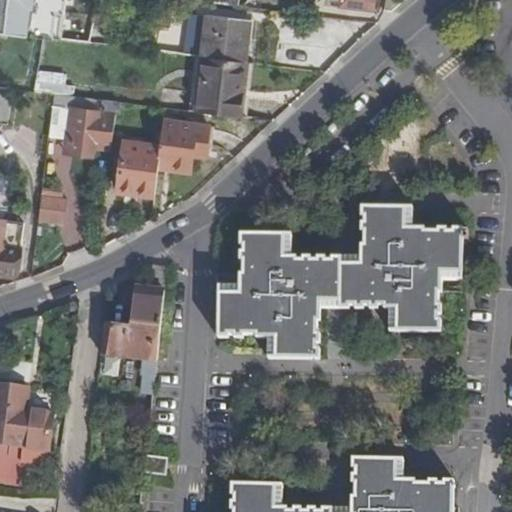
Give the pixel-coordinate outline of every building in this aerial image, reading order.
[(0,0),(0,32),(60,40),(65,0),(0,0)] [(327,0),(326,5),(372,11),(373,0),(327,0)] [(250,21),(208,15),(205,36),(202,56),(202,57),(245,62),(250,21)] [(0,33),(0,87),(29,91),(37,38),(0,33)] [(205,36),(189,34),(187,54),(202,56),(205,36)] [(245,62),(202,57),(196,112),(240,117),(247,63),(245,62)] [(12,90),(0,88),(0,123),(7,124),(12,90)] [(117,102),(53,94),(52,107),(72,109),(115,115),(117,102)] [(115,115),(72,109),(70,126),(75,127),(72,153),(92,156),(93,148),(111,150),(115,115)] [(160,148),(125,143),(119,191),(155,195),(158,166),(190,170),(192,155),(205,156),(209,126),(163,120),(160,148)] [(75,127),(70,126),(66,153),(72,153),(75,127)] [(62,199),(41,196),(38,221),(63,224),(66,199),(62,199)] [(293,234),(285,234),(253,232),(244,232),(244,243),(247,244),(247,251),(243,250),(243,258),(246,258),(246,269),(243,269),(242,285),(225,285),(223,335),(232,335),(232,331),(239,331),(239,335),(242,335),(248,335),(248,331),(261,332),(261,336),(270,336),(270,357),(320,359),(321,349),(317,349),(317,343),(321,343),(322,334),(318,334),(319,321),(322,321),(322,307),(366,309),(366,306),(372,306),(372,309),(381,309),(381,306),(387,307),(387,309),(394,309),(393,327),(442,330),(443,317),(440,317),(440,311),(443,311),(444,303),(441,303),(441,289),(445,289),(446,274),(462,274),(464,243),(469,243),(469,235),(464,235),(464,234),(454,233),(453,236),(447,236),(447,232),(438,232),(438,235),(424,235),(424,232),(412,231),(413,210),(362,209),(362,218),(367,218),(367,224),(362,224),(362,234),(367,234),(366,246),(362,246),(361,260),(320,258),(320,262),(313,261),(314,257),(307,257),(306,261),(299,260),(299,257),(293,256),(293,234)] [(24,223),(0,219),(0,272),(17,275),(24,223)] [(134,330),(105,327),(102,356),(144,360),(143,376),(156,378),(168,268),(152,266),(149,290),(139,289),(134,330)] [(0,387),(0,443),(26,447),(50,451),(55,415),(27,411),(30,391),(0,387)] [(0,443),(0,484),(20,487),(26,447),(0,443)] [(149,456),(147,474),(169,477),(170,458),(149,456)] [(456,511),(457,484),(448,483),(448,486),(441,486),(441,483),(433,482),(433,486),(420,485),(420,481),(406,481),(407,461),(356,459),(356,469),(359,469),(359,475),(355,475),(355,483),(358,483),(358,497),(354,497),(354,511),(310,509),(309,511),(304,511),(305,508),(296,509),(296,511),(290,511),(289,508),(285,508),(285,487),(234,485),(234,496),(238,496),(237,504),(234,503),(233,511),(236,511),(456,511)]
